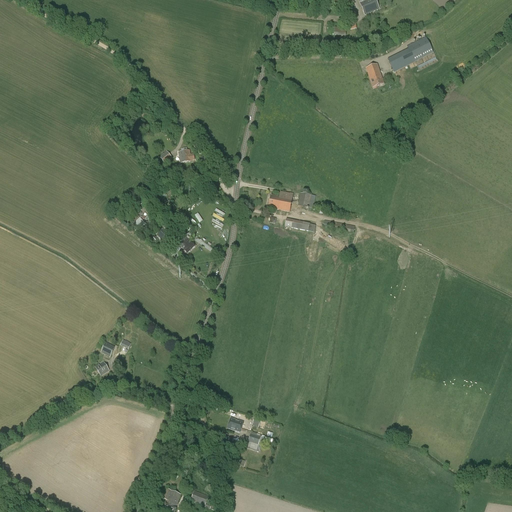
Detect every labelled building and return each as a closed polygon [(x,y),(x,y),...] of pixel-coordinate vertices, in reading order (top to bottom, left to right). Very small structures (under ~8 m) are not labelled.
[(358,0),(364,15),(379,10),(375,0),(358,0)] [(350,30),(357,29),(355,19),(353,19),(352,12),(347,13),(348,20),(349,20),(350,30)] [(335,28),(334,36),(346,37),(346,29),(335,28)] [(434,53),(432,49),(426,37),(407,47),(408,49),(387,60),(394,73),(413,63),(410,58),(412,57),(415,62),(434,53)] [(373,88),(384,84),(377,65),(366,69),(373,88)] [(181,150),(182,152),(179,153),(180,164),(191,162),(191,161),(195,160),(194,154),(190,155),(189,151),(187,151),(187,149),(181,150)] [(164,164),(172,158),(167,152),(159,158),(164,164)] [(155,167),(156,166),(161,162),(158,159),(157,158),(151,163),(155,167)] [(289,212),(292,200),(293,194),(280,191),(279,197),(271,196),(268,208),(289,212)] [(313,209),(315,196),(300,193),(298,206),(313,209)] [(131,219),(134,223),(139,218),(136,215),(131,219)] [(314,233),(315,226),(310,224),(286,220),(284,227),(314,233)] [(354,233),(355,227),(324,221),(323,227),(354,233)] [(163,229),(156,235),(166,244),(172,238),(163,229)] [(187,254),(195,247),(192,244),(191,244),(185,238),(178,245),(184,251),(187,254)] [(123,341),(121,347),(130,349),(132,343),(123,341)] [(110,358),(115,348),(106,343),(101,353),(110,358)] [(101,377),(109,371),(104,363),(99,366),(98,365),(95,367),(101,377)] [(231,419),(227,429),(240,433),(243,423),(231,419)] [(251,432),(246,449),(259,453),(265,437),(251,432)] [(162,485),(166,476),(161,474),(158,483),(162,485)] [(181,495),(171,491),(167,490),(163,499),(167,501),(166,505),(165,505),(164,509),(170,511),(175,511),(176,509),(175,509),(181,495)] [(205,508),(209,497),(194,492),(190,502),(205,508)]
